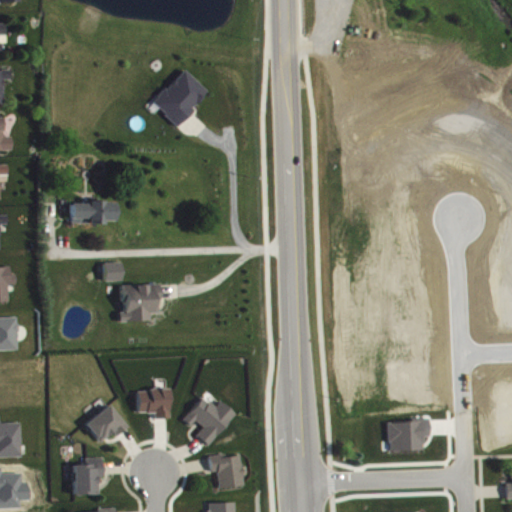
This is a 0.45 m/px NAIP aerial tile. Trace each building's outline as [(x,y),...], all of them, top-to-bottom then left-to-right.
[(18,0),(0,0),(0,9),(19,9),(18,0)] [(0,110),(5,110),(4,87),(11,86),(11,76),(0,76),(0,110)] [(210,99),(185,76),(153,110),(178,133),(210,99)] [(0,157),(13,157),(12,143),(3,143),(3,124),(0,124),(0,157)] [(0,207),(1,207),(0,182),(8,182),(8,171),(0,171),(0,207)] [(71,230),(114,231),(114,210),(71,209),(71,230)] [(0,272),(0,309),(9,309),(8,291),(14,291),(13,272),(0,272)] [(151,328),(151,320),(160,320),(159,291),(123,292),(124,318),(119,319),(120,329),(151,328)] [(0,324),(0,358),(19,358),(19,324),(0,324)] [(156,420),(156,426),(170,425),(169,396),(138,397),(139,420),(156,420)] [(237,422),(222,407),(215,414),(205,404),(184,426),(191,433),(197,427),(204,435),(197,442),(208,452),(237,422)] [(86,431),(101,450),(114,439),(117,443),(129,434),(110,411),(86,431)] [(22,429),(0,429),(0,464),(22,464),(22,429)] [(220,495),(245,493),(242,460),(210,463),(212,478),(218,478),(220,495)] [(74,471),(75,502),(99,501),(99,484),(103,484),(103,464),(87,465),(87,471),(74,471)]
